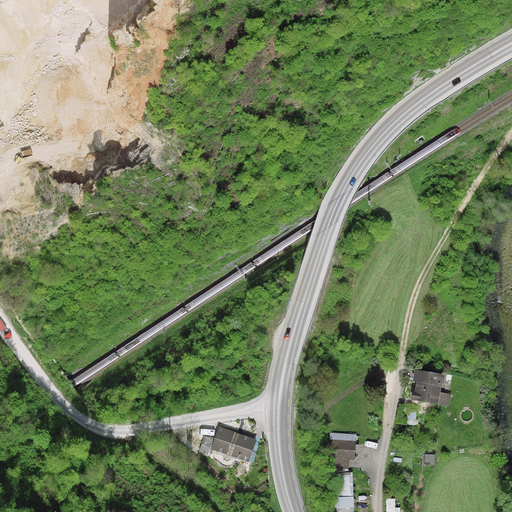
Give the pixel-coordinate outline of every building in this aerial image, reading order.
[(435,403),(439,377),(416,374),(412,399),(435,403)] [(415,407),(407,407),(406,426),(418,426),(418,420),(415,420),(415,407)] [(255,441),(220,430),(214,449),(248,460),(255,441)] [(357,435),(329,433),(327,468),(335,468),(334,471),(349,472),(349,466),(355,466),(357,435)] [(435,455),(424,454),(424,466),(434,467),(435,455)] [(356,487),(355,473),(327,474),(328,487),(335,487),(336,497),(354,496),(353,487),(356,487)] [(354,498),(335,498),(335,508),(354,508),(354,498)] [(395,499),(385,499),(385,511),(399,511),(399,508),(395,508),(395,499)]
